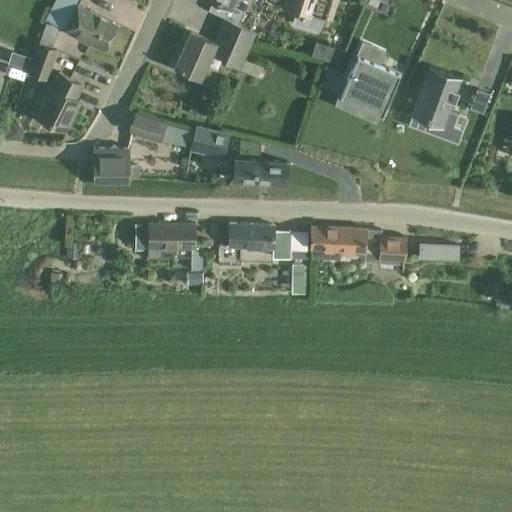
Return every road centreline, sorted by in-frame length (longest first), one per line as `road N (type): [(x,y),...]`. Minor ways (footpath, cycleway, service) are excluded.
road 1 (unclassified): [(511,231),(352,210),(0,196)]
road 2 (residential): [(0,145),(83,151),(163,0)]
